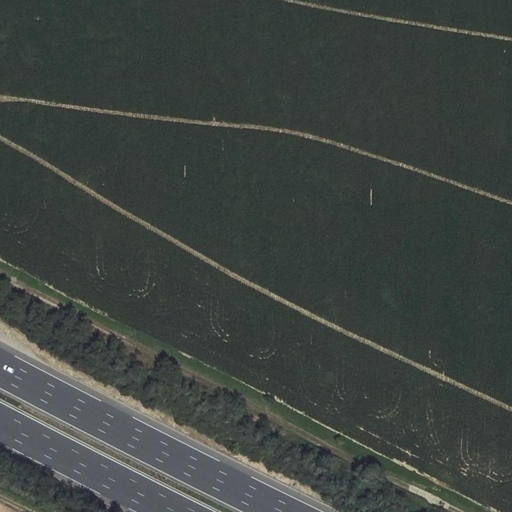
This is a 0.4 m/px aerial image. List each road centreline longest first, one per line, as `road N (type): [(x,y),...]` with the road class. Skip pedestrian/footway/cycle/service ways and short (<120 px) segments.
road 1 (track): [(0,273),(460,511)]
road 2 (motorway): [(284,511),(0,367)]
road 3 (motorway): [(0,422),(175,511)]
